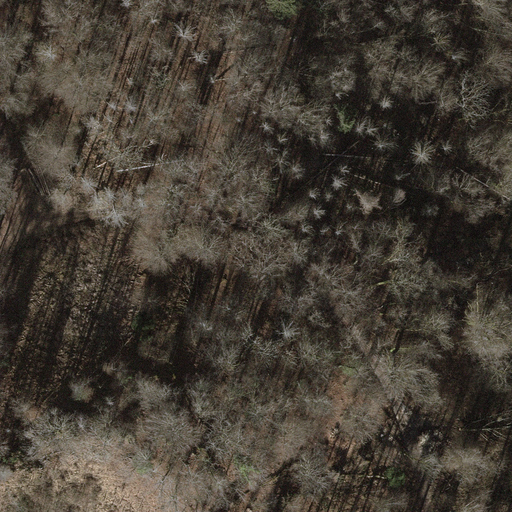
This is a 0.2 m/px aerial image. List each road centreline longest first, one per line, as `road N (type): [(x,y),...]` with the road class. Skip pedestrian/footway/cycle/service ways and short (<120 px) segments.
road 1 (track): [(25,237),(154,211),(253,230),(311,276),(371,350),(414,443),(428,511)]
road 2 (track): [(0,146),(18,166),(25,237),(0,250)]
